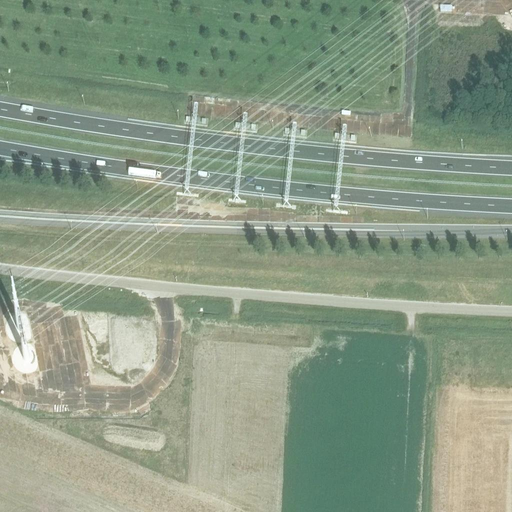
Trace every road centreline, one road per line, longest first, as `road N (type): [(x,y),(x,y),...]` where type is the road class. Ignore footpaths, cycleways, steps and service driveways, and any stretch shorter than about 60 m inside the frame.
road 1 (motorway): [(511,169),(144,133),(0,109)]
road 2 (motorway): [(0,149),(198,180),(511,206)]
road 3 (unclassified): [(511,313),(0,269)]
road 4 (motorway): [(0,215),(511,230)]
